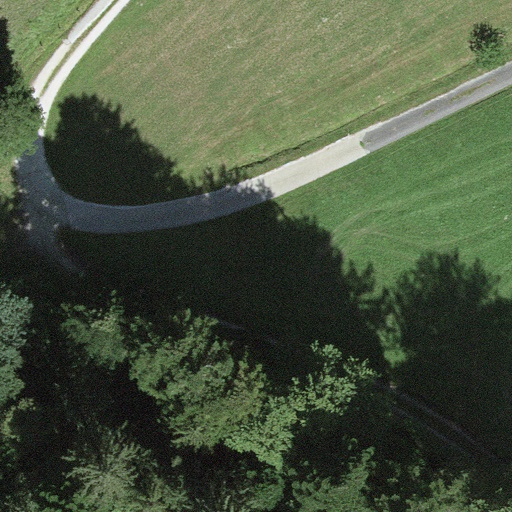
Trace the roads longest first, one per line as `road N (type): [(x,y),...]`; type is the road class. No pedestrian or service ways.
road 1 (track): [(511,76),(236,199),(174,214),(82,217),(52,205),(39,189),(28,135),(67,52),(115,0)]
road 2 (track): [(52,205),(44,227),(63,259),(326,364),(440,426),(511,481)]
